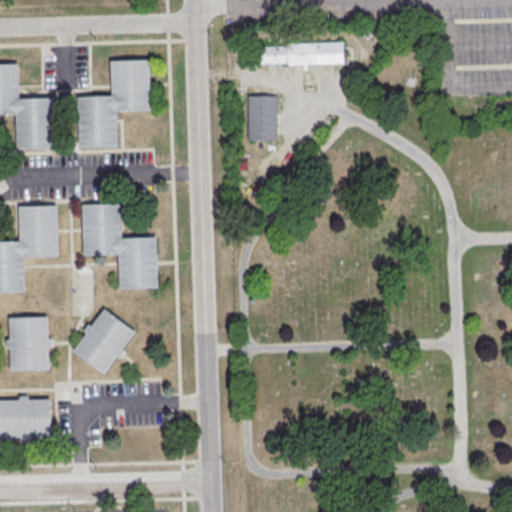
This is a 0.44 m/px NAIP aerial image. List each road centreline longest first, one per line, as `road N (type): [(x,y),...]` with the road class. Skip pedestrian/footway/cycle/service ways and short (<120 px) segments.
road 1 (tertiary): [(208,479),(191,0)]
road 2 (residential): [(208,479),(0,484)]
road 3 (residential): [(193,23),(0,28)]
